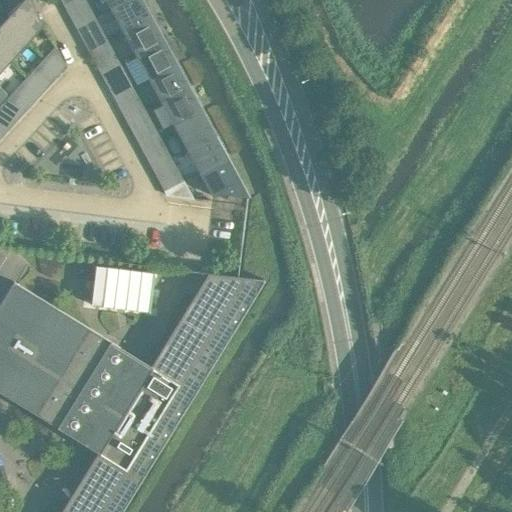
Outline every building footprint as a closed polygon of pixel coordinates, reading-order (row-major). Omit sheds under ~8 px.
[(21,0),(3,20),(27,43),(43,25),(29,0),(21,0)] [(105,0),(111,10),(128,0),(105,0)] [(128,0),(111,10),(124,33),(152,17),(142,0),(128,0)] [(72,20),(76,28),(95,18),(90,10),(72,20)] [(124,33),(136,56),(165,41),(152,17),(124,33)] [(95,18),(76,28),(81,37),(99,26),(95,18)] [(0,53),(9,62),(27,43),(3,20),(0,23),(0,53)] [(136,56),(149,79),(177,64),(165,41),(136,56)] [(54,48),(44,58),(60,73),(65,67),(54,48)] [(0,71),(9,62),(0,53),(0,71)] [(97,67),(101,75),(120,65),(115,57),(97,67)] [(38,65),(54,79),(60,73),(44,58),(38,65)] [(149,79),(161,102),(190,87),(177,64),(149,79)] [(125,75),(120,65),(101,75),(107,85),(125,75)] [(161,102),(174,126),(202,110),(190,87),(161,102)] [(15,90),(9,97),(24,111),(30,105),(15,90)] [(2,104),(18,118),(24,111),(9,97),(2,104)] [(122,113),(126,121),(145,111),(141,103),(122,113)] [(174,126),(186,149),(215,133),(202,110),(174,126)] [(126,121),(131,129),(149,119),(145,111),(126,121)] [(186,149),(199,172),(227,156),(215,133),(186,149)] [(147,160),(152,168),(170,158),(166,149),(147,160)] [(219,193),(245,196),(249,196),(227,156),(199,172),(211,195),(212,196),(214,195),(219,193)] [(152,168),(156,176),(175,166),(170,158),(152,168)] [(164,191),(166,195),(192,198),(183,181),(164,191)] [(151,268),(91,261),(86,301),(146,308),(151,268)] [(119,511),(263,280),(207,273),(139,383),(109,364),(119,347),(13,281),(0,303),(0,392),(66,433),(77,415),(108,434),(59,511),(119,511)]
